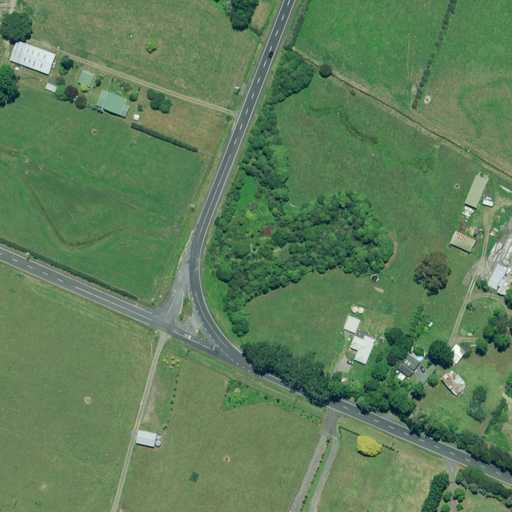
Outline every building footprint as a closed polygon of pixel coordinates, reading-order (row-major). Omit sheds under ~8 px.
[(48,74),(55,54),(17,41),(10,60),(48,74)] [(89,87),(93,76),(82,71),(78,82),(89,87)] [(58,87),(48,83),(46,89),(56,92),(58,87)] [(124,105),(126,100),(102,90),(96,106),(125,117),(129,107),(124,105)] [(476,208),(488,180),(476,175),(465,203),(476,208)] [(470,252),(475,240),(456,231),(450,243),(470,252)] [(502,279),(507,270),(497,265),(487,285),(495,289),(497,286),(499,287),(497,291),(506,296),(507,297),(508,295),(511,289),(505,286),(507,281),(502,279)] [(361,321),(349,316),(345,329),(356,333),(361,321)] [(366,364),(375,340),(365,336),(363,340),(354,336),(350,347),(358,350),(354,359),(366,364)] [(150,354),(154,345),(134,337),(131,346),(150,354)] [(420,362),(410,355),(408,353),(406,355),(404,357),(403,356),(398,362),(403,367),(401,370),(409,376),(420,362)] [(467,385),(465,384),(453,370),(448,375),(447,373),(441,379),(456,395),(466,387),(467,385)] [(153,446),(156,434),(139,430),(136,443),(153,446)]
